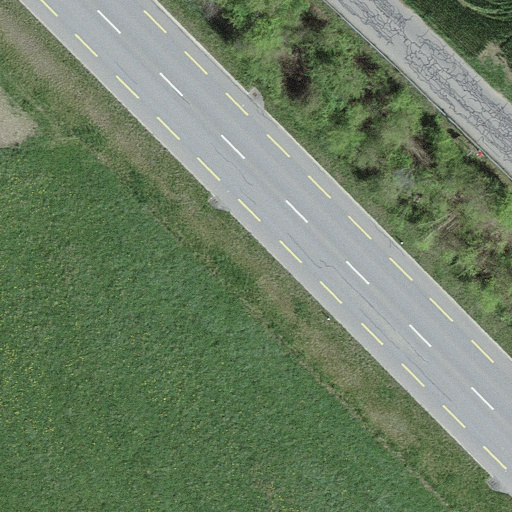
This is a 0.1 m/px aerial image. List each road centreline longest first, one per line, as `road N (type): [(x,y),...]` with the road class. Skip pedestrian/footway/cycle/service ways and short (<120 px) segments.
road 1 (primary): [(85,0),(511,431)]
road 2 (unclassified): [(343,0),(511,156)]
